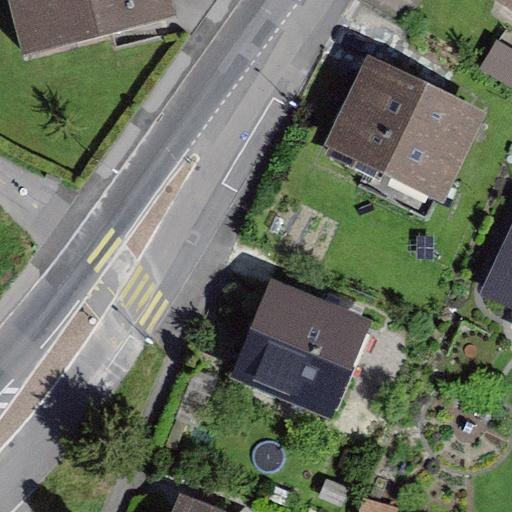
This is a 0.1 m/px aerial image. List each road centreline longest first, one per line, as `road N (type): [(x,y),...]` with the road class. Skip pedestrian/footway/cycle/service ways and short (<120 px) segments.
road 1 (residential): [(214,81),(212,162),(101,355),(0,481)]
road 2 (secondary): [(214,81),(0,363)]
